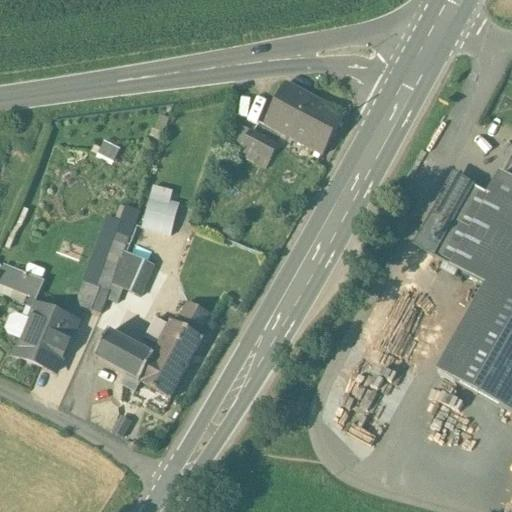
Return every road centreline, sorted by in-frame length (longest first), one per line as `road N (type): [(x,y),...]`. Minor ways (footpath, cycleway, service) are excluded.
road 1 (residential): [(504,39),(315,410),(325,464),(364,486),(459,511)]
road 2 (primary): [(156,511),(429,37)]
road 3 (secondary): [(0,99),(429,37)]
